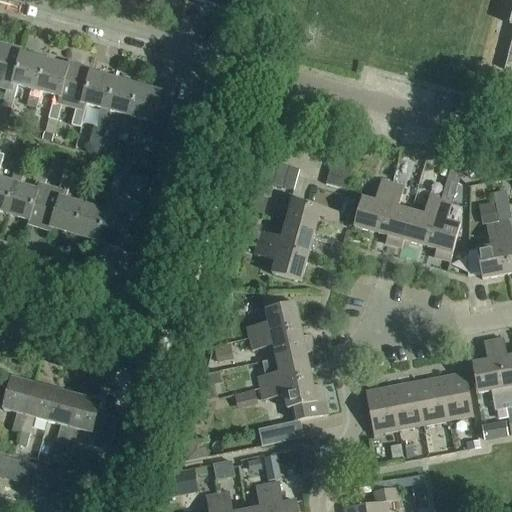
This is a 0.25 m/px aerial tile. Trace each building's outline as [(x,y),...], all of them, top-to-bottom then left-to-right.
[(193,0),(193,2),(217,9),(219,0),(193,0)] [(222,0),(220,9),(232,13),(235,0),(222,0)] [(13,87),(22,56),(13,54),(14,50),(0,45),(0,91),(6,93),(2,108),(11,111),(17,88),(13,87)] [(45,62),(22,56),(13,87),(17,88),(31,92),(27,107),(37,110),(41,95),(36,93),(45,62)] [(67,68),(45,62),(36,93),(41,95),(54,98),(48,121),(57,124),(62,108),(64,101),(59,100),(69,65),(68,65),(67,68)] [(83,69),(69,65),(59,100),(64,101),(62,108),(76,112),(71,127),(80,130),(87,108),(82,106),(91,75),(82,73),(83,69)] [(114,82),(91,75),(82,106),(87,108),(100,111),(96,128),(105,130),(110,114),(105,113),(114,82)] [(137,88),(114,82),(105,113),(110,114),(124,118),(119,135),(128,137),(133,121),(128,119),(137,88)] [(161,95),(137,88),(128,119),(133,121),(147,124),(142,142),(157,146),(163,127),(153,124),(161,95)] [(183,108),(173,105),(167,126),(177,129),(183,108)] [(193,111),(183,108),(177,129),(188,131),(193,111)] [(204,113),(193,111),(188,131),(198,134),(204,113)] [(177,129),(167,126),(162,146),(172,149),(177,129)] [(188,131),(177,129),(172,149),(182,152),(188,131)] [(198,134),(188,131),(182,152),(193,155),(198,134)] [(331,144),(329,154),(349,160),(352,150),(331,144)] [(416,185),(424,152),(405,148),(398,181),(416,185)] [(124,165),(149,171),(153,157),(128,150),(124,165)] [(349,160),(329,154),(326,165),(331,166),(346,170),(349,160)] [(0,156),(0,214),(5,216),(15,185),(10,184),(0,180),(0,168),(3,157),(0,156)] [(278,166),(268,164),(262,184),(273,186),(278,166)] [(289,169),(278,166),(273,186),(283,189),(289,169)] [(346,170),(331,166),(328,176),(349,182),(352,172),(346,170)] [(15,185),(5,216),(28,223),(38,192),(33,191),(20,187),(25,171),(15,168),(10,184),(15,185)] [(38,192),(28,223),(29,224),(27,227),(50,234),(60,199),(56,198),(58,192),(44,188),(49,172),(40,169),(33,191),(38,192)] [(289,169),(283,189),(294,192),(299,172),(289,169)] [(441,198),(441,200),(452,203),(453,202),(457,186),(458,180),(448,173),(446,183),(441,198)] [(60,199),(50,234),(50,235),(52,230),(74,237),(83,206),(79,205),(65,201),(72,178),(63,176),(58,192),(56,198),(60,199)] [(349,182),(328,176),(325,187),(346,193),(349,182)] [(106,213),(97,244),(120,252),(130,221),(111,215),(116,199),(119,200),(124,180),(113,177),(107,196),(102,212),(106,213)] [(145,192),(149,181),(136,177),(133,188),(145,192)] [(173,187),(163,184),(157,205),(167,207),(173,187)] [(361,202),(353,230),(378,236),(392,187),(380,184),(374,205),(361,202)] [(183,189),(173,187),(167,207),(178,210),(183,189)] [(392,187),(378,236),(387,239),(385,247),(401,251),(403,243),(410,215),(397,211),(403,190),(392,187)] [(83,206),(74,237),(97,244),(106,213),(102,212),(89,208),(94,192),(84,189),(79,205),(83,206)] [(261,216),(265,201),(251,197),(247,213),(261,216)] [(423,219),(410,215),(403,243),(427,250),(441,200),(429,197),(423,219)] [(337,226),(340,215),(285,200),(281,211),(290,214),(286,227),(315,235),(319,220),(337,226)] [(441,200),(427,250),(436,253),(434,260),(450,265),(460,228),(446,224),(452,203),(441,200)] [(167,207),(157,205),(152,225),(162,228),(167,207)] [(478,207),(482,227),(497,224),(493,205),(478,207)] [(178,210),(167,207),(162,228),(172,231),(178,210)] [(508,208),(496,210),(498,224),(511,221),(508,208)] [(511,237),(510,224),(505,225),(498,226),(507,277),(511,276),(511,237)] [(507,277),(498,226),(486,228),(490,250),(476,253),(482,282),(507,277)] [(261,233),(257,246),(308,260),(315,235),(286,227),(282,240),(261,233)] [(308,260),(257,246),(254,257),(275,263),(272,276),(301,284),(308,260)] [(300,331),(295,305),(257,314),(260,327),(246,330),(249,341),(300,331)] [(302,339),(300,331),(249,341),(251,353),(273,349),(276,361),(306,355),(306,356),(314,354),(310,338),(302,339)] [(511,359),(507,360),(503,341),(493,343),(505,411),(508,427),(511,425),(511,359)] [(487,364),(472,367),(477,396),(491,394),(495,413),(505,411),(493,343),(483,345),(487,364)] [(214,350),(217,365),(233,362),(230,346),(214,350)] [(311,379),(306,356),(306,355),(276,361),(263,364),(266,377),(257,379),(260,391),(311,379)] [(465,376),(440,381),(448,423),(474,419),(465,376)] [(291,410),(294,424),(258,432),(262,449),(303,440),(300,423),(323,418),(320,405),(325,404),(321,387),(313,389),(311,379),(260,391),(262,402),(284,397),(287,411),(291,410)] [(34,386),(12,380),(3,413),(17,416),(13,432),(21,434),(34,386)] [(440,381),(415,385),(423,428),(448,423),(440,381)] [(415,385),(390,390),(398,433),(423,428),(415,385)] [(56,392),(34,386),(21,434),(30,437),(34,421),(47,425),(56,392)] [(398,433),(390,390),(365,395),(373,438),(398,433)] [(56,392),(47,425),(60,428),(56,444),(65,446),(78,398),(56,392)] [(101,404),(78,398),(65,446),(73,449),(78,433),(94,437),(91,449),(108,454),(118,422),(100,417),(98,423),(96,422),(101,404)] [(494,429),(483,432),(485,443),(503,439),(502,433),(495,434),(494,429)] [(390,449),(392,461),(403,459),(400,447),(390,449)] [(404,448),(406,461),(415,459),(413,447),(404,448)] [(0,479),(3,481),(9,460),(0,457),(0,479)] [(9,460),(3,481),(13,483),(19,463),(9,460)] [(264,462),(267,477),(277,475),(274,461),(264,462)] [(247,464),(249,474),(262,472),(260,462),(247,464)] [(19,463),(13,483),(23,486),(29,466),(19,463)] [(214,468),(216,479),(235,476),(233,464),(214,468)] [(29,466),(23,486),(33,489),(39,469),(29,466)] [(111,482),(114,470),(102,467),(99,479),(111,482)] [(49,471),(39,469),(33,489),(43,492),(49,471)] [(207,477),(206,470),(164,477),(168,501),(199,496),(196,479),(207,477)] [(49,471),(43,492),(53,494),(59,474),(49,471)] [(59,474),(53,494),(63,497),(69,477),(59,474)] [(386,477),(387,485),(426,484),(425,476),(386,477)] [(69,477),(63,497),(73,500),(79,480),(69,477)] [(89,482),(79,480),(73,500),(83,503),(89,482)] [(89,482),(83,503),(93,505),(99,485),(89,482)] [(298,511),(296,504),(283,507),(278,485),(266,487),(271,511),(298,511)] [(271,511),(266,487),(255,490),(259,511),(253,511),(271,511)] [(423,489),(412,490),(414,504),(424,502),(423,489)] [(343,511),(387,511),(386,505),(400,503),(398,491),(374,494),(376,506),(344,511),(343,511)] [(231,511),(229,495),(217,497),(219,511),(231,511)] [(219,511),(217,497),(205,499),(207,511),(219,511)]
